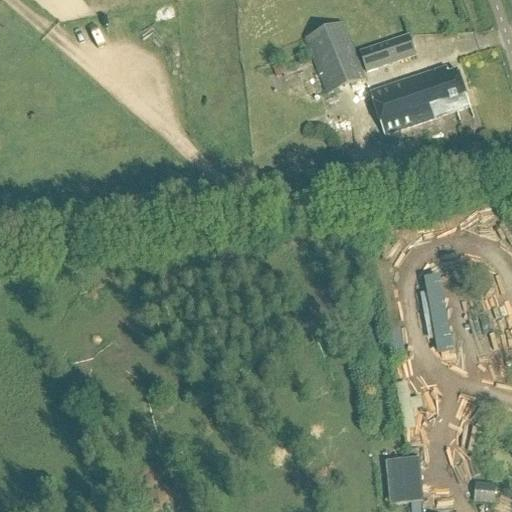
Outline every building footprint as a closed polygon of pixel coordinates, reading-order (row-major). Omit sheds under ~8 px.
[(345,28),(304,44),(316,74),(319,83),(326,101),(367,85),(345,28)] [(359,56),(366,78),(416,61),(409,40),(359,56)] [(283,68),(273,72),(277,81),(287,78),(283,68)] [(438,121),(473,110),(461,74),(452,77),(450,70),(373,96),(387,139),(438,122),(438,121)] [(384,275),(397,280),(402,265),(390,260),(384,275)] [(396,313),(406,310),(402,292),(391,294),(396,313)] [(502,313),(487,319),(495,338),(510,333),(502,313)] [(474,332),(457,333),(460,372),(477,370),(474,332)] [(409,397),(398,397),(400,445),(412,444),(409,397)] [(420,460),(388,462),(389,477),(421,475),(420,460)] [(482,487),(480,507),(495,508),(496,488),(482,487)]
